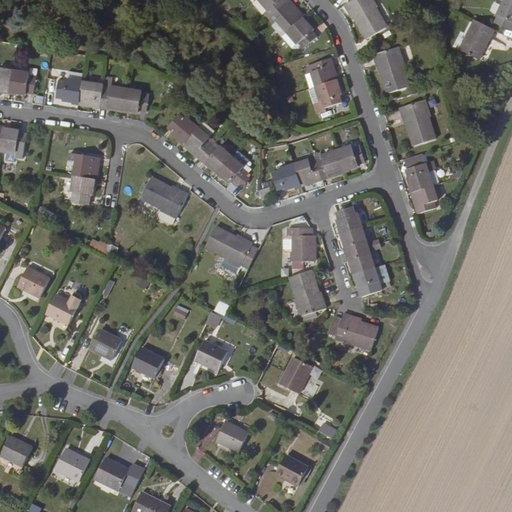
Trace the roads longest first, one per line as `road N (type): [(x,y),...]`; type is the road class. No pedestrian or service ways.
road 1 (residential): [(388,179),(437,282),(316,511)]
road 2 (residential): [(120,131),(142,136),(254,219),(319,202)]
road 3 (residential): [(388,179),(342,31),(320,0)]
road 4 (track): [(511,108),(437,282)]
road 5 (residential): [(154,427),(247,511)]
road 6 (residential): [(39,385),(154,427)]
road 7 (residential): [(0,110),(120,131)]
